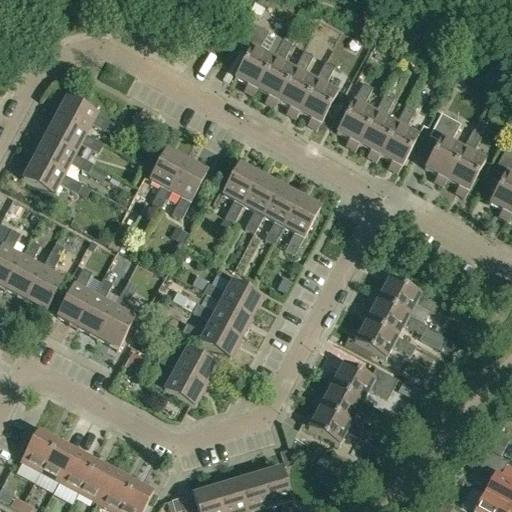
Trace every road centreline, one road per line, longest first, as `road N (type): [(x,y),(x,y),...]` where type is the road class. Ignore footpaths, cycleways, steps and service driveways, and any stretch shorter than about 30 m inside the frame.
road 1 (residential): [(0,415),(15,388),(31,383),(158,443),(191,442),(245,419),(280,387),(370,218),(367,196)]
road 2 (residential): [(0,150),(41,70),(64,54),(98,48),(367,196)]
road 3 (residential): [(511,277),(367,196)]
